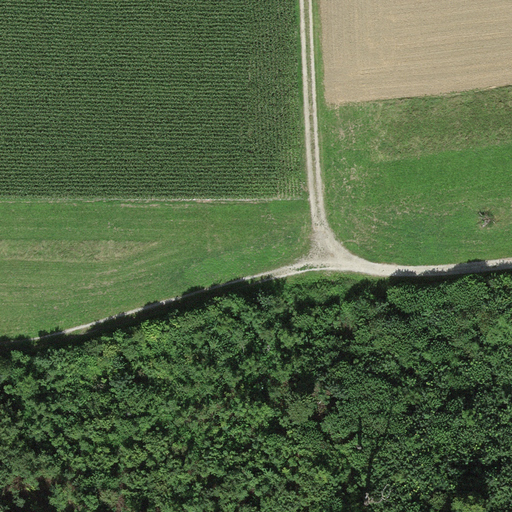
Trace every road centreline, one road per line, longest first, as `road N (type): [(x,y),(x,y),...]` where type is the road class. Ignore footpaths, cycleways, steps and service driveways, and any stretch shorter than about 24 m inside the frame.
road 1 (track): [(327,267),(99,329),(0,347)]
road 2 (track): [(301,0),(327,267)]
road 3 (track): [(511,240),(327,267)]
